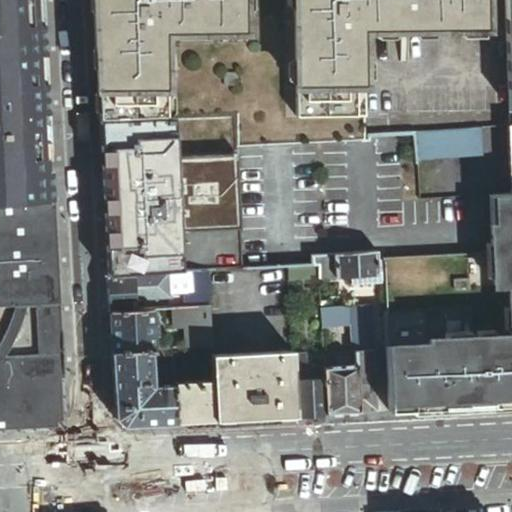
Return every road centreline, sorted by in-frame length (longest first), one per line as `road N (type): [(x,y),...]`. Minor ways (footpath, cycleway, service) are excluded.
road 1 (unknown): [(0,482),(511,458)]
road 2 (residential): [(70,0),(94,449)]
road 3 (tertiary): [(511,424),(94,449)]
